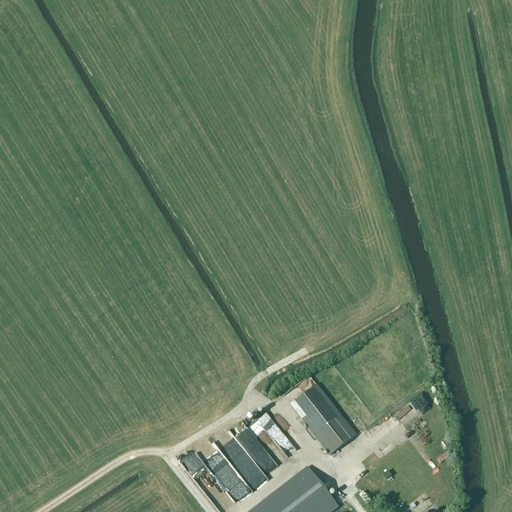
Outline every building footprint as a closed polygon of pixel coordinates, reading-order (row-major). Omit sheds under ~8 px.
[(329,457),(356,436),(316,385),(289,406),(329,457)] [(251,426),(233,439),(252,467),(243,473),(244,474),(224,488),(223,487),(222,491),(202,485),(213,501),(226,492),(235,505),(237,506),(270,483),(265,477),(279,468),(273,460),(277,461),(282,457),(275,454),(270,458),(254,435),(256,429),(259,427),(261,431),(266,432),(285,460),(296,452),(268,413),(250,425),(251,426)] [(427,444),(447,428),(438,417),(419,433),(427,444)] [(377,463),(406,506),(400,510),(401,511),(409,511),(412,510),(413,511),(417,511),(448,491),(436,474),(431,477),(420,462),(413,467),(399,448),(377,463)] [(374,460),(366,466),(370,471),(377,466),(374,460)] [(332,511),(337,508),(307,468),(250,511),(332,511)]
